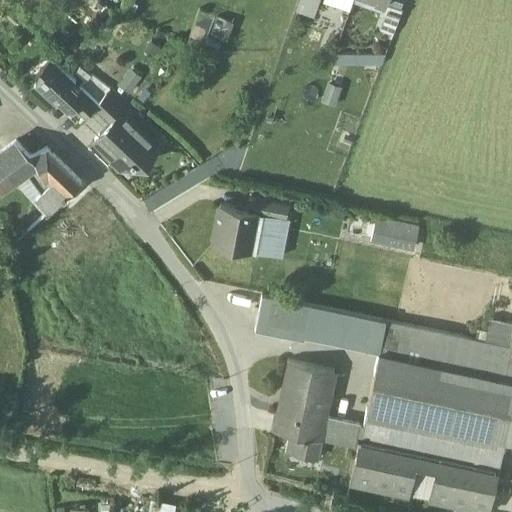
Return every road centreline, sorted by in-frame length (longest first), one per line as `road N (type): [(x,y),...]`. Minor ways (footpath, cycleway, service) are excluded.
road 1 (residential): [(0,78),(153,227),(239,346),(245,490)]
road 2 (track): [(245,490),(0,451)]
